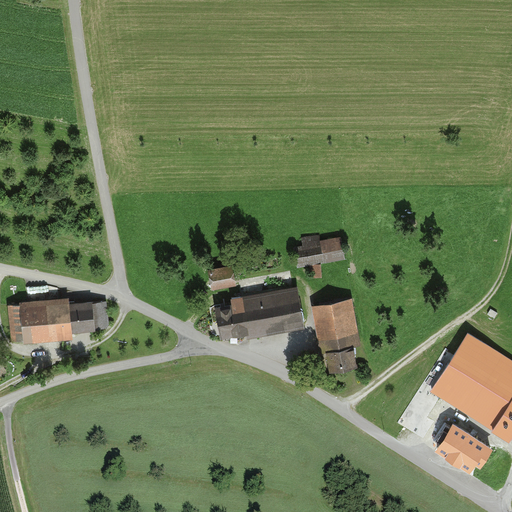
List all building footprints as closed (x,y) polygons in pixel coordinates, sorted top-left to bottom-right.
[(346,259),(342,239),(323,242),(321,233),(304,237),(306,246),(298,247),(302,267),(312,265),(315,280),(326,278),(323,263),(346,259)] [(240,285),(236,265),(213,269),(217,289),(240,285)] [(307,327),(299,285),(235,297),(236,303),(219,306),(225,337),(251,332),(252,338),(307,327)] [(113,328),(110,300),(73,303),(72,296),(23,300),(23,303),(11,304),(14,340),(26,339),(26,342),(75,338),(74,331),(113,328)] [(363,345),(354,296),(315,304),(324,353),(331,352),(334,372),(363,366),(359,345),(363,345)] [(511,366),(466,337),(432,390),(509,439),(511,433),(511,366)] [(490,448),(456,425),(440,449),(475,471),(490,448)]
